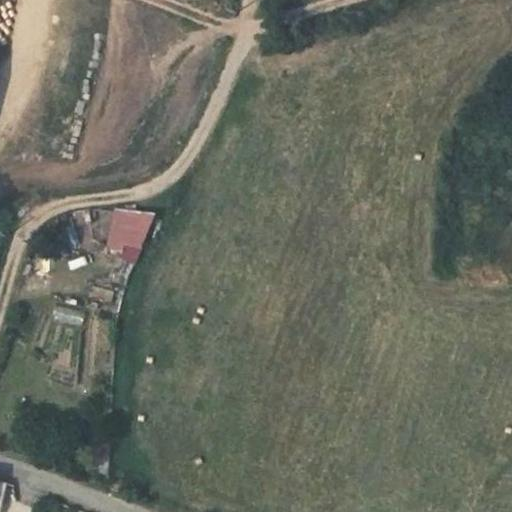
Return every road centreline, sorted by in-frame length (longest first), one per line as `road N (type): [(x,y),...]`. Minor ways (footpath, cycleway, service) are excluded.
road 1 (track): [(0,302),(17,240),(42,208),(150,190),(183,166),(246,36),(340,0)]
road 2 (unclassified): [(122,511),(0,467)]
